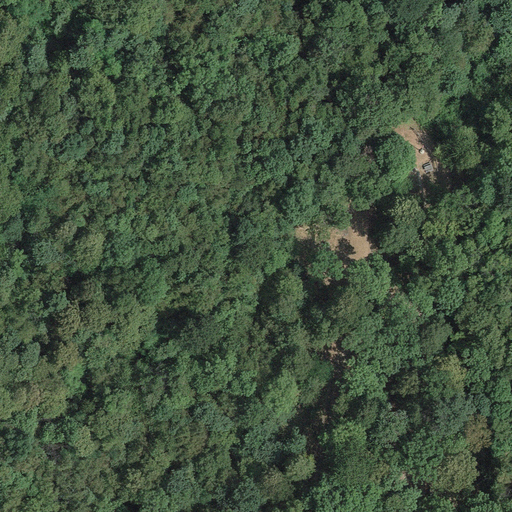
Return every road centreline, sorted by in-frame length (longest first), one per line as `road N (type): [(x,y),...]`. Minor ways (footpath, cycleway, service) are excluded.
road 1 (track): [(406,511),(398,359),(379,317),(375,195),(351,142),(314,101),(289,40),(287,0)]
road 2 (track): [(479,511),(476,440),(423,313),(404,300),(378,301)]
road 3 (track): [(275,511),(316,462),(329,388),(348,342),(379,317)]
